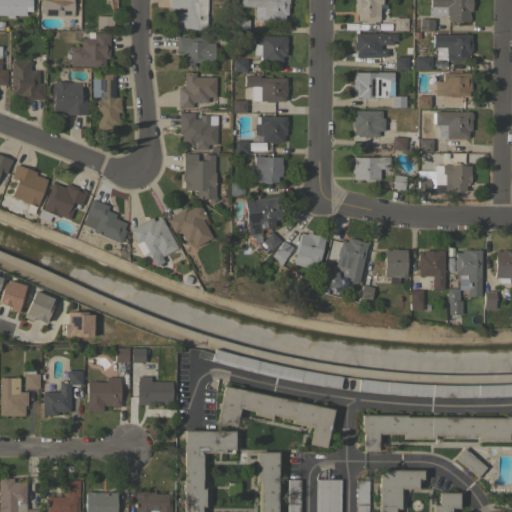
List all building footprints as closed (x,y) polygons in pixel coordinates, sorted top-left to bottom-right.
[(0,0),(31,0),(31,11),(25,11),(25,15),(13,15),(13,17),(8,17),(8,15),(0,15),(0,0)] [(72,0),(72,17),(43,16),(43,12),(39,12),(39,0),(72,0)] [(205,0),(205,30),(170,29),(171,12),(185,12),(185,9),(168,8),(168,0),(205,0)] [(288,0),(288,3),(286,3),(286,14),(284,14),(284,21),(276,21),(276,22),(267,22),(267,21),(262,21),(262,19),(254,19),(254,6),(239,6),(239,0),(288,0)] [(381,0),(381,3),(379,3),(378,14),(378,20),(373,20),(372,21),(364,21),(364,20),(357,20),(357,14),(355,14),(355,12),(353,12),(353,11),(352,11),(352,3),(353,3),(353,0),(381,0)] [(472,0),(472,5),(471,5),(471,10),(468,10),(468,21),(461,21),(461,22),(452,22),(452,20),(446,20),(446,15),(429,15),(429,0),(472,0)] [(112,16),(112,28),(95,28),(95,15),(112,16)] [(406,17),(406,30),(392,30),(392,17),(406,17)] [(432,19),(432,30),(418,30),(418,18),(432,19)] [(248,19),(248,32),(234,32),(234,19),(248,19)] [(69,65),(69,46),(80,46),(80,37),(86,38),(86,32),(108,32),(108,58),(104,58),(104,66),(69,65)] [(396,33),(396,40),(392,40),(392,44),(379,44),(379,49),(386,49),(386,56),(379,56),(379,57),(355,57),(355,50),(354,50),(354,49),(352,49),(352,41),(353,41),(354,33),(396,33)] [(470,34),(470,43),(471,43),(471,51),(470,51),(470,52),(469,52),(469,54),(466,54),(466,60),(459,60),(459,61),(450,61),(450,60),(445,60),(445,59),(435,59),(435,47),(431,47),(431,34),(470,34)] [(285,35),(285,38),(286,38),(286,43),(285,43),(285,56),(281,56),(281,62),(274,61),(274,62),(265,62),(260,61),(260,55),(252,55),(253,43),(257,43),(257,35),(285,35)] [(175,36),(206,37),(206,42),(214,43),(213,62),(193,62),(193,67),(182,67),(182,52),(175,52),(175,36)] [(407,56),(407,69),(393,69),(393,56),(407,56)] [(417,69),(417,68),(413,68),(413,58),(417,58),(417,57),(430,57),(430,69),(417,69)] [(246,71),(231,71),(232,58),(246,58),(246,71)] [(29,60),(29,70),(37,70),(37,83),(43,83),(43,99),(17,99),(17,94),(9,94),(10,60),(29,60)] [(176,87),(183,87),(183,71),(194,72),(194,77),(215,77),(215,96),(207,96),(207,102),(192,102),(192,108),(176,108),(176,87)] [(119,96),(120,112),(116,112),(118,124),(111,125),(111,128),(97,130),(94,99),(98,99),(98,96),(92,97),(91,91),(91,80),(98,79),(98,72),(113,72),(113,90),(114,97),(119,96)] [(392,72),(392,81),(388,81),(388,91),(386,91),(386,97),(371,97),(371,98),(362,98),(362,96),(352,96),(352,72),(392,72)] [(469,73),(469,91),(468,91),(468,96),(458,96),(458,97),(449,97),(449,96),(443,96),(443,95),(433,95),(434,81),(442,81),(442,72),(469,73)] [(258,75),(258,77),(285,77),(285,95),(283,95),(283,101),(273,101),(264,101),(264,100),(249,100),(249,86),(244,86),(244,75),(258,75)] [(80,100),(86,100),(86,111),(88,111),(88,114),(86,114),(64,114),(64,112),(52,111),(52,81),(68,81),(68,83),(80,83),(80,100)] [(429,95),(429,108),(415,108),(415,95),(429,95)] [(404,96),(404,107),(390,107),(390,96),(404,96)] [(245,100),(245,112),(231,112),(231,100),(245,100)] [(380,110),(380,118),(383,118),(383,130),(377,130),(377,136),(371,136),(371,137),(362,137),(362,136),(356,136),(356,135),(353,135),(353,128),(352,127),(352,126),(351,126),(351,119),(352,119),(352,110),(380,110)] [(470,111),(470,113),(471,113),(471,119),(470,119),(470,131),(466,131),(466,137),(460,137),(460,138),(451,138),(452,137),(445,137),(445,136),(438,136),(438,125),(433,125),(433,111),(470,111)] [(178,112),(193,112),(193,119),(199,119),(199,115),(208,115),(208,125),(216,125),(216,144),(207,144),(207,150),(193,149),(180,148),(180,133),(177,133),(178,112)] [(285,116),(285,120),(286,120),(286,125),(285,125),(285,135),(283,135),(282,141),(282,142),(277,142),(277,143),(267,142),(260,141),(254,140),(254,116),(258,116),(258,115),(285,116)] [(405,137),(404,150),(390,149),(391,136),(405,137)] [(431,138),(431,151),(417,151),(417,138),(431,138)] [(246,140),(246,153),(233,153),(233,140),(246,140)] [(196,198),(196,190),(184,190),(184,189),(183,188),(183,179),(184,179),(184,175),(181,175),(182,153),(214,154),(213,172),(214,172),(214,187),(215,187),(214,195),(217,199),(210,203),(207,199),(196,198)] [(0,155),(11,160),(9,164),(8,164),(5,173),(0,171),(0,155)] [(280,164),(281,164),(281,173),(280,173),(280,176),(277,176),(277,182),(269,182),(269,183),(260,183),(260,182),(255,182),(255,175),(255,165),(253,165),(253,156),(260,156),(280,157),(280,164)] [(352,173),(351,173),(351,164),(353,164),(353,157),(388,157),(388,168),(378,168),(378,179),(372,179),(372,181),(363,181),(363,179),(352,179),(352,173)] [(35,171),(34,174),(46,179),(36,207),(34,207),(32,214),(24,211),(27,203),(20,201),(21,200),(10,196),(16,180),(10,178),(13,168),(12,168),(14,163),(35,171)] [(448,165),(469,165),(469,183),(467,183),(467,191),(458,191),(458,192),(452,192),(448,192),(448,191),(443,191),(443,184),(440,184),(440,173),(441,173),(440,165),(448,165)] [(404,176),(402,190),(391,188),(393,174),(404,176)] [(79,206),(74,204),(68,219),(57,215),(55,219),(49,216),(47,222),(36,217),(39,208),(41,209),(54,178),(85,191),(79,206)] [(429,192),(417,192),(417,178),(429,178),(429,192)] [(242,182),(243,194),(229,195),(228,182),(242,182)] [(278,195),(281,211),(279,212),(279,216),(271,218),(273,228),(259,230),(261,241),(249,243),(245,215),(244,215),(243,208),(244,208),(243,198),(252,196),(252,199),(278,195)] [(107,206),(106,210),(115,214),(114,218),(125,223),(122,229),(124,230),(119,243),(92,231),(93,229),(81,224),(86,213),(84,213),(90,198),(107,206)] [(165,218),(184,208),(185,210),(199,203),(206,217),(202,219),(211,237),(194,246),(190,239),(185,242),(178,229),(173,232),(165,218)] [(177,247),(160,256),(157,252),(150,256),(147,251),(141,255),(135,243),(136,243),(128,229),(151,216),(153,220),(160,217),(177,247)] [(270,251),(269,250),(265,254),(261,251),(265,246),(263,247),(259,244),(271,232),(280,241),(270,251)] [(294,254),(293,254),(296,240),(297,240),(299,232),(305,234),(306,232),(324,237),(318,259),(319,259),(318,264),(310,261),(308,268),(292,264),(294,254)] [(357,283),(347,280),(348,277),(344,276),(346,268),(334,265),(337,256),(335,256),(338,246),(340,241),(346,242),(347,239),(348,240),(348,239),(350,239),(350,238),(358,240),(358,241),(367,243),(357,283)] [(271,256),(282,240),(291,247),(279,265),(277,264),(276,260),(271,256)] [(405,277),(398,277),(398,283),(388,283),(388,276),(383,276),(383,250),(389,250),(389,249),(390,249),(396,249),(405,249),(405,277)] [(417,254),(422,254),(422,250),(435,251),(435,249),(441,249),(441,250),(443,250),(442,290),(431,290),(430,275),(421,275),(421,277),(418,277),(418,275),(417,275),(417,270),(415,270),(415,260),(417,260),(417,254)] [(479,296),(466,296),(466,274),(454,274),(454,269),(452,269),(453,259),(454,259),(454,252),(461,253),(461,249),(480,250),(479,296)] [(511,279),(508,279),(508,283),(498,283),(498,279),(495,279),(495,277),(493,277),(494,272),(491,272),(492,263),(494,263),(494,251),(500,251),(500,249),(509,250),(509,252),(511,252),(511,279)] [(337,271),(340,285),(327,288),(324,274),(337,271)] [(0,289),(0,306),(18,311),(26,286),(3,279),(0,289)] [(372,287),(369,301),(358,298),(361,284),(372,287)] [(445,288),(458,288),(458,300),(460,300),(460,314),(447,314),(447,302),(445,302),(445,288)] [(22,315),(43,324),(53,299),(32,290),(22,315)] [(420,303),(429,303),(429,309),(423,309),(423,311),(408,310),(408,290),(421,290),(420,303)] [(494,291),(494,309),(482,309),(482,291),(494,291)] [(90,312),(63,312),(63,336),(90,337),(90,312)] [(114,347),(127,347),(127,362),(114,362),(114,347)] [(143,348),(143,361),(140,361),(140,362),(130,362),(130,348),(143,348)] [(210,361),(214,349),(239,356),(259,361),(288,367),(315,372),(341,376),(339,388),(317,385),(299,382),(274,377),(254,372),(236,368),(210,361)] [(38,388),(23,388),(23,373),(24,373),(24,368),(34,368),(34,373),(38,373),(38,388)] [(69,411),(54,411),(54,415),(41,415),(42,391),(58,391),(58,380),(66,380),(66,370),(81,370),(80,384),(69,384),(69,411)] [(105,381),(105,376),(118,377),(118,382),(119,382),(118,407),(110,407),(110,405),(102,405),(101,411),(85,410),(85,381),(105,381)] [(171,381),(170,403),(161,403),(161,402),(147,401),(146,405),(135,404),(136,381),(136,376),(149,376),(149,381),(171,381)] [(0,377),(18,377),(18,391),(26,391),(26,405),(23,405),(23,415),(0,415),(0,377)] [(358,378),(382,381),(415,383),(446,384),(477,384),(503,383),(511,382),(511,395),(506,396),(475,397),(449,397),(424,396),(393,394),(357,390),(358,378)] [(333,408),(325,447),(307,444),(311,427),(290,422),(291,419),(272,415),(271,419),(252,415),(253,411),(239,408),(235,426),(214,422),(222,385),(333,408)] [(406,414),(406,416),(504,416),(504,415),(511,415),(511,434),(508,434),(508,440),(475,440),(475,436),(434,436),(434,439),(402,439),(402,434),(378,434),(378,451),(361,451),(362,432),(360,432),(360,414),(406,414)] [(234,430),(234,449),(232,449),(232,453),(202,453),(201,487),(205,487),(204,506),(201,506),(201,511),(257,511),(257,482),(254,482),(254,451),(277,451),(276,511),(181,511),(182,429),(234,430)] [(453,458),(463,447),(486,467),(476,478),(453,458)] [(376,511),(378,469),(422,469),(422,479),(417,479),(417,489),(400,488),(400,509),(395,509),(394,511),(431,511),(431,504),(437,504),(437,491),(459,492),(458,508),(451,508),(450,511),(376,511)] [(0,511),(0,478),(12,478),(12,482),(25,482),(25,508),(36,509),(36,511),(0,511)] [(299,511),(286,511),(286,479),(299,479),(299,511)] [(339,511),(314,511),(314,479),(340,479),(339,511)] [(46,511),(46,496),(62,496),(62,480),(77,480),(77,511),(46,511)] [(354,511),(355,480),(368,480),(367,511),(354,511)] [(116,492),(116,500),(115,500),(115,511),(84,511),(84,491),(116,492)] [(137,511),(137,510),(134,510),(134,491),(153,491),(153,493),(170,493),(169,511),(137,511)]
